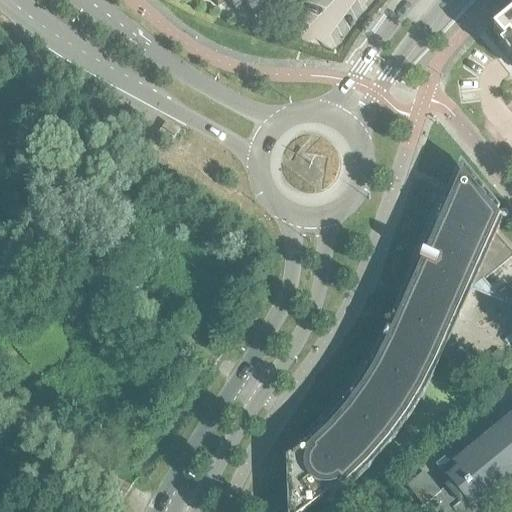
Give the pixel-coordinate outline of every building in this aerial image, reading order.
[(213,0),(215,2),(217,0),(229,0),(232,6),(243,0),(247,1),(246,5),(249,11),(261,5),(265,6),(268,6),(275,0),(213,0)] [(503,24),(493,33),(503,44),(511,55),(511,16),(505,23),(503,24)] [(433,357),(441,339),(441,337),(442,335),(443,333),(445,329),(450,316),(451,313),(455,304),(470,292),(511,258),(511,254),(504,245),(495,236),(490,230),(493,223),(493,221),(494,221),(496,215),(499,209),(460,163),(449,187),(422,249),(415,265),(403,292),(401,295),(396,308),(394,311),(392,315),(392,317),(382,340),(378,347),(367,370),(357,387),(354,391),(342,407),(339,410),(323,429),(308,443),(305,446),(286,461),(287,480),(287,483),(287,494),(287,511),(304,511),(319,502),(339,485),(345,480),(362,464),(381,443),(386,437),(399,419),(403,413),(417,390),(428,367),(431,362),(431,361),(433,357)] [(96,240),(105,227),(97,221),(89,234),(96,240)] [(0,363),(0,375),(7,381),(16,370),(4,359),(0,363)] [(486,511),(511,491),(511,401),(502,409),(504,411),(437,466),(451,483),(440,493),(454,511),(486,511)] [(454,511),(440,493),(424,473),(407,487),(423,507),(420,510),(421,511),(454,511)]
